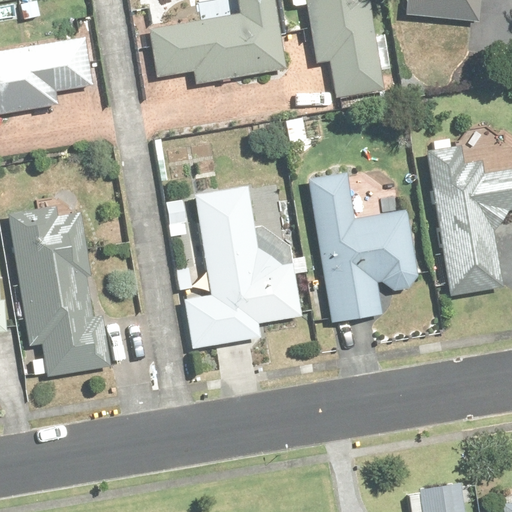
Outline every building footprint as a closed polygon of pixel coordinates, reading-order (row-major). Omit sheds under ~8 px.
[(344,117),(341,82),(342,82),(333,0),(273,0),(283,88),(298,86),(302,121),(344,117)] [(511,0),(374,0),(374,45),(447,46),(448,2),(467,4),(467,0),(511,0)] [(206,10),(209,41),(174,43),(163,44),(159,44),(117,50),(124,101),(163,96),(164,111),(250,95),(247,38),(243,38),(240,7),(206,10)] [(0,130),(23,125),(25,114),(25,116),(61,108),(51,59),(15,67),(15,68),(0,70),(0,130)] [(492,187),(454,193),(452,181),(437,184),(431,165),(391,170),(417,319),(475,309),(463,241),(480,230),(502,223),(492,187)] [(373,232),(320,238),(315,195),(279,199),(296,345),(332,341),(331,338),(352,336),(349,308),(382,304),(373,232)] [(259,286),(225,291),(211,204),(158,212),(174,315),(149,318),(156,374),(225,365),(222,343),(267,337),(259,286)] [(48,230),(0,236),(0,401),(71,391),(48,230)] [(511,511),(511,502),(492,505),(492,511),(511,511)]
